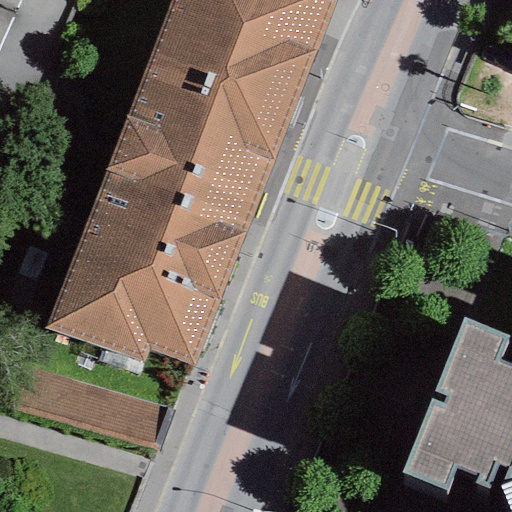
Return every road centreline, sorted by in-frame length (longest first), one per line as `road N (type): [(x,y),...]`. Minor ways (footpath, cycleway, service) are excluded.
road 1 (secondary): [(356,132),(204,511)]
road 2 (residential): [(356,132),(511,186)]
road 3 (secondary): [(416,0),(356,132)]
